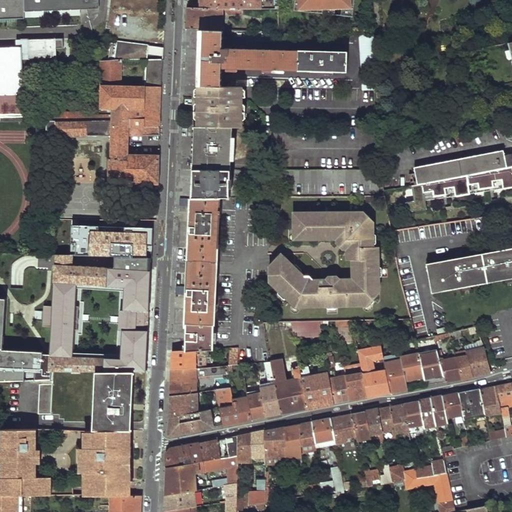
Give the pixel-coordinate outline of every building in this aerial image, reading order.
[(0,0),(0,19),(26,19),(26,11),(100,8),(99,0),(0,0)] [(299,0),(300,8),(354,6),(353,0),(299,0)] [(224,8),(201,8),(188,8),(188,17),(187,28),(205,29),(223,29),(224,8)] [(205,29),(202,86),(223,86),(223,67),(347,72),(348,52),(224,47),(224,29),(223,29),(205,29)] [(360,34),(363,89),(375,90),(374,70),(371,35),(360,34)] [(0,47),(0,117),(24,117),(24,59),(56,57),(56,48),(63,48),(63,44),(63,38),(17,39),(17,47),(0,47)] [(163,48),(119,42),(119,45),(112,44),(110,61),(121,61),(148,60),(163,59),(163,48)] [(111,137),(110,183),(159,183),(160,155),(128,155),(129,135),(161,135),(161,111),(163,60),(148,60),(147,86),(120,86),(121,61),(110,61),(102,62),(101,108),(113,108),(113,116),(88,116),(83,112),(48,113),(47,122),(47,129),(47,136),(111,137)] [(202,86),(199,86),(199,89),(198,98),(198,104),(198,120),(197,126),(231,127),(241,127),(242,120),(242,106),(242,100),(243,90),(243,87),(223,86),(202,86)] [(194,149),(193,169),(230,169),(231,160),(231,137),(231,127),(197,126),(195,126),(194,149)] [(501,154),(412,171),(415,187),(508,168),(506,157),(502,158),(501,154)] [(409,188),(413,207),(405,209),(407,218),(426,214),(425,206),(429,205),(428,202),(439,199),(439,203),(450,201),(449,197),(468,194),(469,197),(511,188),(511,168),(511,167),(508,168),(415,187),(409,188)] [(193,183),(192,197),(220,197),(223,197),(229,197),(230,169),(193,169),(193,183)] [(287,193),(343,194),(343,185),(366,185),(367,171),(287,170),(287,193)] [(187,311),(187,323),(215,323),(220,197),(192,197),(191,212),(190,247),(189,281),(187,311)] [(364,214),(292,214),(292,239),(342,239),(353,250),(353,262),(358,262),(358,284),(304,284),(278,259),(269,268),(269,285),(293,309),(366,309),(379,297),(379,249),(372,249),(372,222),(364,214)] [(72,229),(74,256),(151,257),(153,228),(72,229)] [(511,248),(427,264),(432,293),(462,288),(470,286),(505,280),(511,278),(511,248)] [(58,267),(54,267),(50,349),(49,368),(53,368),(132,368),(146,368),(148,317),(150,271),(75,269),(76,259),(58,258),(58,267)] [(0,365),(49,368),(50,349),(1,347),(3,296),(0,296),(0,365)] [(187,336),(188,350),(207,349),(214,348),(215,341),(217,341),(217,332),(215,332),(215,323),(187,323),(187,336)] [(319,323),(292,323),(293,330),(295,339),(322,337),(319,323)] [(459,331),(460,336),(472,333),(476,332),(474,327),(459,331)] [(482,345),(476,332),(472,333),(475,342),(464,345),(465,349),(482,345)] [(449,333),(433,337),(435,342),(450,338),(449,333)] [(466,355),(472,377),(482,375),(490,373),(484,351),(482,345),(464,349),(466,355)] [(363,372),(368,397),(378,395),(390,393),(385,370),(367,374),(367,370),(372,369),(370,361),(383,359),(381,346),(358,351),(361,366),(363,372)] [(207,366),(207,349),(188,350),(173,351),(173,359),(172,369),(195,367),(204,367),(207,366)] [(422,376),(423,380),(444,376),(440,361),(437,351),(417,355),(422,376)] [(455,357),(462,379),(468,378),(472,377),(466,355),(461,356),(460,352),(454,353),(455,357)] [(326,359),(334,404),(341,402),(350,401),(345,375),(335,377),(331,354),(325,354),(326,359)] [(401,360),(405,380),(422,376),(417,355),(417,354),(400,358),(401,360)] [(300,365),(298,357),(291,358),(293,367),(300,365)] [(444,376),(445,382),(454,380),(462,379),(455,357),(443,360),(440,361),(444,376)] [(302,378),(308,409),(320,406),(334,404),(326,359),(322,361),(323,363),(319,364),(320,370),(323,371),(323,374),(302,378)] [(271,362),(281,414),(293,411),(308,409),(302,378),(300,370),(300,367),(300,365),(293,367),(295,379),(287,381),(283,360),(271,362)] [(385,370),(390,393),(407,389),(406,385),(405,380),(401,360),(384,364),(385,370)] [(262,388),(267,417),(274,415),(281,414),(271,362),(265,362),(269,385),(262,386),(262,388)] [(204,367),(205,374),(206,374),(230,372),(229,365),(207,366),(204,367)] [(172,384),(171,395),(196,392),(195,367),(172,369),(172,384)] [(53,379),(24,379),(24,383),(37,383),(37,416),(59,416),(59,420),(64,420),(64,422),(97,422),(97,430),(126,430),(131,430),(132,384),(132,368),(53,368),(53,379)] [(345,375),(350,401),(358,399),(368,397),(363,372),(345,375)] [(231,378),(222,378),(223,383),(220,384),(220,388),(232,387),(231,378)] [(505,434),(505,437),(511,435),(511,424),(509,426),(507,416),(509,416),(509,413),(511,412),(511,390),(511,383),(502,385),(495,386),(500,407),(503,425),(505,434)] [(479,389),(484,410),(500,407),(495,386),(486,388),(479,389)] [(233,398),(232,387),(220,388),(219,388),(221,407),(234,404),(233,398)] [(250,401),(252,419),(258,418),(267,417),(262,388),(258,389),(259,393),(249,396),(250,401)] [(460,415),(461,420),(485,415),(484,410),(479,389),(466,392),(456,394),(460,415)] [(170,406),(170,417),(198,411),(198,391),(196,392),(171,395),(170,406)] [(441,397),(445,418),(460,415),(456,394),(448,395),(441,397)] [(233,398),(234,404),(250,401),(249,396),(245,396),(233,398)] [(429,399),(434,421),(445,418),(441,397),(429,399)] [(421,424),(422,428),(426,427),(435,425),(434,421),(429,399),(417,401),(421,424)] [(222,421),(223,425),(238,422),(252,419),(250,401),(234,404),(221,407),(220,407),(222,421)] [(401,404),(407,435),(410,434),(409,426),(421,424),(417,401),(401,404)] [(400,428),(403,446),(409,445),(407,435),(401,404),(388,407),(392,429),(400,428)] [(389,437),(391,447),(396,446),(392,429),(388,407),(381,408),(375,409),(380,432),(389,430),(390,437),(389,437)] [(169,433),(171,435),(199,430),(213,427),(209,409),(198,411),(170,417),(170,425),(169,433)] [(363,411),(368,434),(376,433),(378,442),(382,441),(380,432),(375,409),(369,410),(363,411)] [(355,436),(356,444),(360,443),(358,436),(368,434),(363,411),(356,413),(350,414),(355,436)] [(328,418),(332,440),(355,436),(350,414),(338,416),(328,418)] [(319,420),(310,422),(313,443),(332,440),(328,418),(319,420)] [(298,424),(299,452),(314,449),(313,443),(310,422),(303,423),(298,424)] [(282,427),(284,455),(299,454),(299,452),(298,424),(289,426),(282,427)] [(496,429),(498,436),(505,434),(503,425),(499,426),(500,429),(496,429)] [(263,431),(263,464),(284,463),(284,455),(282,427),(271,429),(263,431)] [(36,430),(2,429),(2,437),(2,449),(18,449),(17,462),(3,462),(2,477),(0,476),(0,511),(30,511),(31,494),(51,495),(51,477),(36,477),(36,463),(31,463),(31,450),(36,450),(36,430)] [(97,430),(85,430),(84,440),(91,439),(91,447),(84,447),(80,447),(80,471),(85,471),(91,471),(90,485),(85,485),(84,495),(111,495),(126,495),(126,479),(126,469),(120,469),(120,455),(126,455),(126,447),(126,430),(97,430)] [(249,434),(248,457),(252,457),(251,465),(263,465),(263,464),(263,431),(255,432),(249,434)] [(242,435),(236,436),(236,455),(235,461),(248,462),(248,457),(249,434),(242,435)] [(2,437),(0,436),(0,476),(2,477),(3,462),(17,462),(18,449),(2,449),(2,437)] [(224,438),(227,457),(236,455),(236,436),(231,437),(224,438)] [(450,442),(452,449),(466,446),(464,436),(459,437),(459,440),(450,442)] [(197,443),(201,461),(227,457),(224,438),(206,442),(197,443)] [(168,453),(167,468),(201,461),(197,443),(184,446),(171,448),(168,453)] [(132,447),(126,447),(126,455),(120,455),(120,469),(126,469),(126,479),(132,478),(132,447)] [(36,463),(41,462),(40,450),(36,450),(31,450),(31,463),(36,463)] [(229,466),(227,457),(201,461),(167,468),(166,479),(166,494),(194,489),(196,488),(195,473),(229,466)] [(430,466),(432,476),(442,474),(446,473),(443,461),(430,464),(430,466)] [(387,467),(391,483),(403,480),(400,465),(391,466),(387,467)] [(413,469),(415,479),(432,476),(430,466),(413,469)] [(379,478),(380,484),(391,483),(387,467),(383,468),(384,478),(379,478)] [(330,469),(334,486),(342,484),(338,468),(330,469)] [(365,482),(366,487),(372,486),(369,471),(363,472),(365,482)] [(442,474),(447,499),(451,499),(446,473),(442,474)] [(246,495),(246,504),(264,503),(264,491),(263,478),(255,478),(254,489),(246,490),(246,495)] [(223,483),(225,501),(234,499),(235,494),(235,481),(223,483)] [(342,487),(343,490),(366,487),(365,482),(342,486),(342,487)] [(318,485),(319,494),(329,493),(328,483),(318,485)] [(300,487),(301,497),(319,494),(318,485),(300,487)] [(165,501),(165,510),(193,505),(194,489),(166,494),(165,501)] [(264,491),(264,503),(272,502),(272,491),(264,491)] [(246,495),(235,494),(234,499),(234,505),(246,504),(246,495)] [(126,495),(111,495),(110,511),(140,511),(140,509),(141,495),(126,495)] [(223,501),(223,511),(234,511),(234,505),(234,499),(225,501),(223,501)] [(447,499),(437,501),(439,511),(453,511),(454,511),(451,499),(447,499)]
